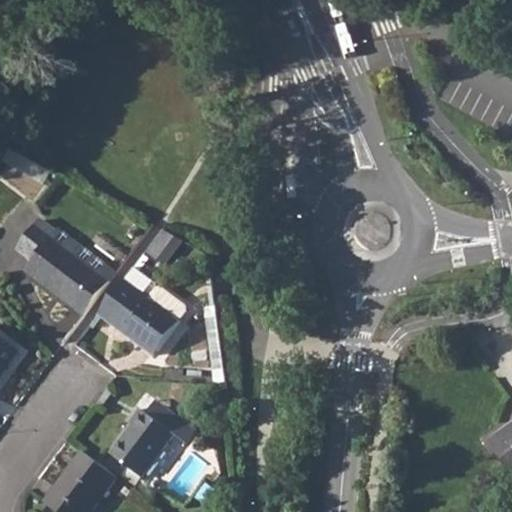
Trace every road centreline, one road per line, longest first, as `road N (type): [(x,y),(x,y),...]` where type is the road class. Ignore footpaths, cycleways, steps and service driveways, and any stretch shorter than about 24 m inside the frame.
road 1 (tertiary): [(337,511),(365,279)]
road 2 (tertiary): [(368,184),(303,0)]
road 3 (residential): [(0,483),(75,370)]
road 4 (tertiary): [(368,184),(339,200),(327,230),(337,262),(365,279)]
